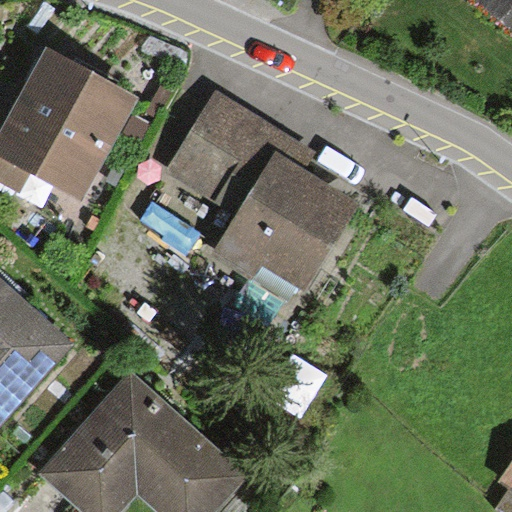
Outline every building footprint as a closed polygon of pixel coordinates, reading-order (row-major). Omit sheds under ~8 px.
[(511,0),(465,0),(511,40),(511,0)] [(142,102),(50,51),(25,97),(19,106),(0,95),(0,181),(24,194),(34,177),(85,206),(142,102)] [(283,135),(218,96),(169,175),(241,219),(216,259),(254,283),(261,273),(307,301),(362,212),(308,179),(320,159),(283,135)] [(19,296),(0,280),(0,436),(77,345),(19,296)] [(173,411),(133,375),(44,472),(88,511),(121,511),(135,497),(152,511),(219,511),(249,480),(173,411)]
